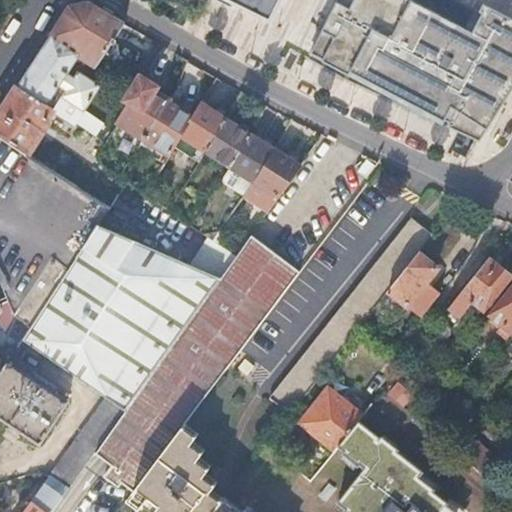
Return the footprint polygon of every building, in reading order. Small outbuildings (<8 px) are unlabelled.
[(221,0),(269,23),(280,0),(221,0)] [(457,130),(476,140),(511,84),(511,56),(482,38),(408,0),(336,0),(310,54),(442,124),(444,121),(458,128),(457,130)] [(103,56),(124,24),(90,3),(71,6),(61,21),(52,36),(89,60),(132,88),(139,79),(103,56)] [(511,16),(498,8),(482,38),(511,56),(511,16)] [(89,60),(52,36),(31,69),(3,111),(0,115),(0,136),(27,154),(40,135),(46,123),(45,120),(51,110),(73,125),(78,118),(96,132),(102,121),(84,109),(100,83),(83,72),(89,60)] [(166,101),(167,99),(154,92),(156,87),(140,77),(139,79),(132,88),(125,99),(130,102),(117,123),(142,139),(166,101)] [(175,147),(193,119),(166,101),(142,139),(169,156),(175,147)] [(205,151),(226,120),(202,104),(193,119),(175,147),(198,162),(205,151)] [(229,167),(249,134),(226,120),(205,151),(229,167)] [(253,182),(273,149),(249,134),(229,167),(253,182)] [(40,135),(27,154),(109,208),(118,195),(91,178),(75,157),(40,135)] [(27,154),(0,136),(0,344),(3,344),(12,317),(22,302),(51,259),(68,271),(97,226),(109,208),(27,154)] [(273,149),(253,182),(245,193),(268,207),(270,208),(300,167),(273,149)] [(245,193),(253,182),(229,167),(220,181),(244,196),(245,193)] [(418,253),(431,237),(412,221),(269,399),(290,417),(385,296),(418,253)] [(107,397),(125,410),(217,279),(97,226),(68,271),(40,314),(23,340),(107,397)] [(253,334),(301,269),(250,232),(234,255),(217,279),(125,410),(94,453),(111,464),(105,476),(118,487),(122,483),(134,492),(186,422),(253,334)] [(440,270),(418,253),(385,296),(418,322),(440,295),(428,286),(440,270)] [(40,314),(68,271),(51,259),(22,302),(40,314)] [(510,278),(489,261),(449,310),(460,319),(474,303),(484,310),(510,278)] [(511,288),(490,316),(502,326),(498,332),(508,339),(511,334),(511,288)] [(4,370),(0,375),(0,417),(39,446),(69,404),(9,361),(4,370)] [(365,415),(371,406),(357,393),(348,402),(330,386),(303,419),(337,449),(354,427),(365,415)] [(69,489),(94,453),(125,410),(107,397),(50,475),(69,489)] [(337,449),(314,477),(311,481),(332,497),(385,432),(365,415),(354,427),(337,449)] [(198,432),(186,422),(134,492),(125,504),(136,511),(135,511),(214,511),(224,500),(212,490),(216,483),(205,475),(210,466),(199,458),(205,450),(194,440),(198,432)] [(464,446),(459,453),(456,455),(491,484),(498,475),(464,446)] [(52,511),(69,489),(50,475),(23,511),(52,511)]
